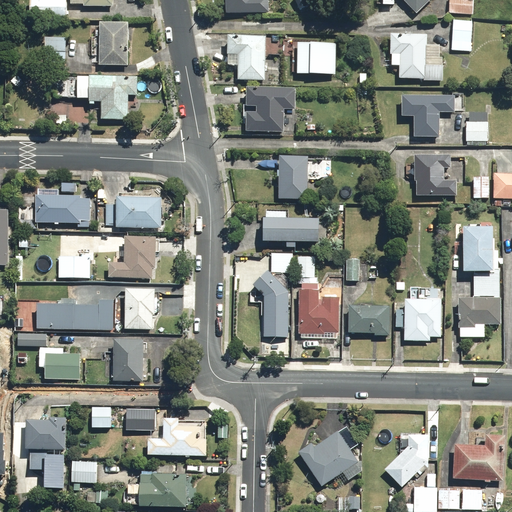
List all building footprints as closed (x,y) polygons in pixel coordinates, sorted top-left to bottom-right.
[(226,0),(226,15),(261,16),(261,0),(226,0)] [(433,0),(383,0),(383,6),(396,6),(395,0),(405,0),(417,14),(433,0)] [(474,0),(451,0),(450,15),(474,16),(474,0)] [(68,17),(68,2),(31,1),(31,17),(68,17)] [(97,10),(74,9),(74,17),(97,18),(97,10)] [(473,21),(454,20),(452,52),(471,52),(473,21)] [(131,25),(102,24),(101,40),(101,51),(101,66),(130,67),(131,25)] [(428,36),(392,35),(391,56),(394,57),(394,67),(400,67),(400,80),(443,81),(444,59),(441,58),(441,46),(427,46),(428,36)] [(279,56),(280,45),(273,45),(273,43),(267,43),(268,39),(231,37),(229,66),(239,67),(238,80),(265,82),(267,56),(279,56)] [(68,39),(47,39),(46,52),(67,53),(68,39)] [(101,40),(93,40),(93,51),(101,51),(101,40)] [(298,76),(335,77),(336,45),(316,45),(316,41),(284,40),(283,56),(294,56),(293,72),(298,72),(298,76)] [(67,69),(67,54),(47,53),(46,68),(67,69)] [(139,97),(140,79),(91,78),(80,78),(79,100),(92,100),(92,104),(103,104),(103,121),(130,121),(130,97),(139,97)] [(248,107),(248,113),(247,133),(284,135),(285,111),(297,111),(298,92),(249,89),(248,107)] [(416,117),(416,138),(440,138),(441,114),(455,115),(456,96),(403,96),(403,117),(416,117)] [(489,124),(467,124),(467,142),(489,142),(489,124)] [(452,169),(453,157),(417,155),(416,182),(418,182),(417,196),(457,197),(458,181),(445,181),(445,169),(452,169)] [(333,160),(310,159),(282,158),(280,200),(308,201),(314,201),(314,187),(309,187),(309,180),(332,181),(333,160)] [(511,200),(511,174),(495,175),(495,200),(511,200)] [(490,178),(475,178),(475,198),(489,199),(490,178)] [(39,196),(37,196),(37,222),(52,223),(81,224),(81,221),(90,221),(91,199),(82,199),(82,196),(58,196),(58,190),(39,189),(39,196)] [(162,229),(163,198),(118,197),(118,205),(107,205),(106,226),(118,226),(118,228),(162,229)] [(0,265),(9,266),(10,211),(7,211),(7,209),(0,208),(0,265)] [(290,220),(290,213),(269,212),(268,219),(266,219),(265,243),(321,245),(322,221),(290,220)] [(494,299),(501,299),(501,271),(494,271),(494,230),(491,230),(491,223),(480,222),(480,228),(466,228),(466,274),(474,274),(474,299),(494,299)] [(93,232),(68,231),(68,239),(93,240),(93,232)] [(110,263),(109,278),(153,280),(154,269),(156,269),(157,238),(126,237),(125,263),(110,263)] [(293,256),(272,255),(271,273),(292,274),(293,256)] [(60,257),(60,278),(91,279),(91,257),(60,257)] [(317,259),(298,258),(297,284),(316,285),(317,259)] [(361,259),(348,259),(347,282),(360,282),(361,259)] [(290,338),(292,294),(289,292),(271,273),(256,288),(266,298),(264,337),(290,338)] [(325,305),(320,305),(321,288),(303,287),(301,339),(340,341),(341,297),(325,297),(325,305)] [(432,339),(442,339),(443,301),(438,301),(439,288),(420,288),(420,301),(407,300),(407,312),(398,311),(397,329),(406,329),(405,342),(432,343),(432,339)] [(156,290),(127,289),(126,329),(153,330),(154,315),(155,315),(156,290)] [(474,299),(461,299),(461,338),(485,339),(485,326),(502,326),(503,299),(501,299),(494,299),(474,299)] [(38,305),(38,329),(115,331),(115,300),(100,300),(100,306),(38,305)] [(351,334),(377,335),(376,337),(389,338),(389,336),(391,309),(353,307),(351,334)] [(47,347),(48,335),(18,334),(18,346),(47,347)] [(145,340),(115,339),(114,381),(144,382),(145,340)] [(46,379),(81,380),(82,355),(64,354),(64,349),(41,348),(40,367),(46,368),(46,379)] [(11,405),(0,404),(0,428),(14,429),(14,406),(11,406),(11,405)] [(112,408),(93,408),(93,428),(111,429),(112,408)] [(156,411),(126,410),(125,431),(155,432),(156,411)] [(47,470),(48,454),(48,450),(64,450),(65,418),(41,417),(41,422),(27,422),(27,450),(31,450),(31,469),(47,470)] [(150,439),(149,455),(206,457),(207,438),(199,438),(200,428),(179,427),(179,420),(166,420),(165,440),(150,439)] [(343,437),(338,431),(317,446),(314,442),(299,452),(322,486),(342,472),(349,482),(363,472),(356,462),(359,460),(353,451),(359,447),(349,433),(343,437)] [(385,471),(403,489),(419,473),(421,475),(428,469),(431,434),(409,432),(407,449),(385,471)] [(486,447),(457,445),(456,477),(502,480),(504,437),(486,436),(486,447)] [(63,489),(64,455),(48,454),(47,470),(47,488),(63,489)] [(97,462),(73,461),(72,482),(96,483),(97,462)] [(104,465),(104,473),(122,474),(122,466),(104,465)] [(188,475),(142,473),(141,491),(125,490),(124,505),(186,508),(186,504),(196,504),(197,489),(187,488),(188,475)] [(437,511),(438,488),(414,487),(413,511),(437,511)] [(461,489),(445,489),(439,496),(439,509),(460,510),(461,489)] [(483,511),(483,506),(493,507),(494,500),(483,499),(483,490),(463,489),(462,510),(483,511)] [(109,492),(97,491),(96,504),(108,505),(109,492)] [(75,492),(75,501),(87,502),(88,493),(75,492)] [(359,509),(360,497),(351,497),(350,509),(359,509)]
